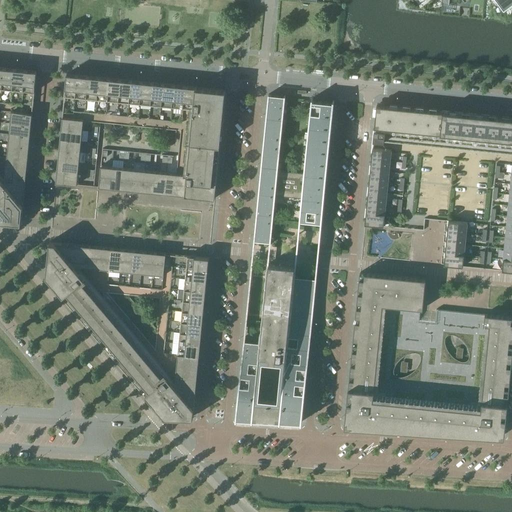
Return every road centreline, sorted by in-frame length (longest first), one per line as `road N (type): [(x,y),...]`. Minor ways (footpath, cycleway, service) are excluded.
road 1 (residential): [(235,74),(201,429)]
road 2 (residential): [(226,430),(262,77)]
road 3 (residential): [(344,85),(311,435)]
road 4 (residential): [(335,436),(367,87)]
road 5 (residential): [(52,56),(235,74)]
road 6 (residential): [(332,464),(511,476)]
road 7 (residential): [(52,56),(35,232)]
road 8 (residential): [(511,449),(335,436)]
road 9 (unknown): [(340,380),(464,389),(480,344)]
road 10 (residential): [(367,87),(511,102)]
road 11 (residential): [(90,424),(0,311)]
